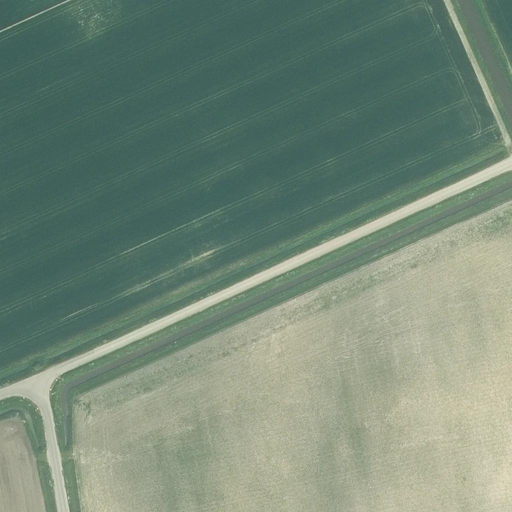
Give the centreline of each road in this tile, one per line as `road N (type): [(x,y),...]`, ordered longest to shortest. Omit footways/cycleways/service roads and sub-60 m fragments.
road 1 (unclassified): [(39,380),(511,165)]
road 2 (unclassified): [(62,511),(39,380)]
